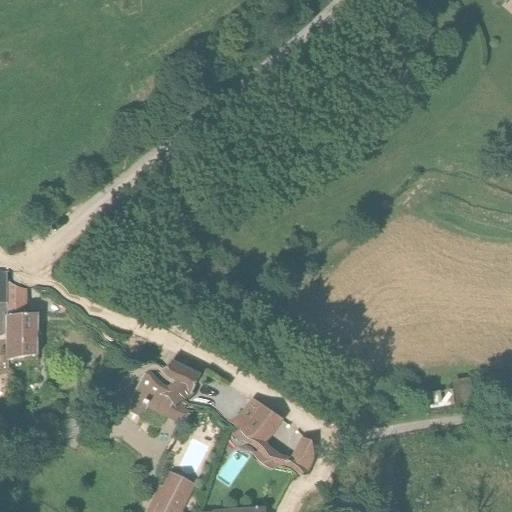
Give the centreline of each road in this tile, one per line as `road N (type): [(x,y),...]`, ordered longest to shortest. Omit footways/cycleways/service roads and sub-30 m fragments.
road 1 (unclassified): [(309,0),(66,198),(11,232)]
road 2 (residential): [(333,409),(164,306),(44,265),(11,232)]
road 3 (unclassified): [(333,409),(511,386)]
